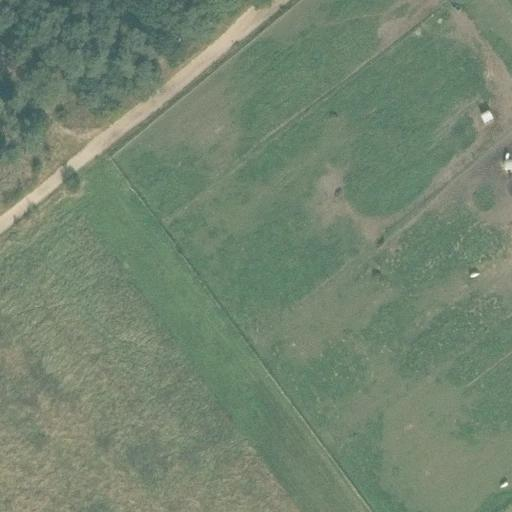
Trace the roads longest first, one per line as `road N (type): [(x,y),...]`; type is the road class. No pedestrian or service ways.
road 1 (track): [(0,220),(274,0)]
road 2 (track): [(0,62),(73,159)]
